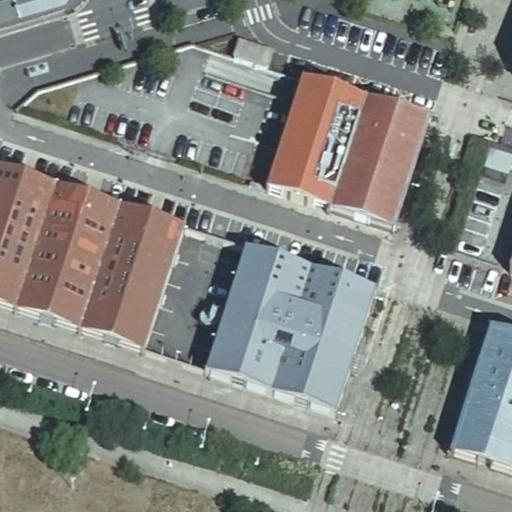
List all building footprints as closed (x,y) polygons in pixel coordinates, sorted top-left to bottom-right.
[(239,45),(233,63),(266,73),(271,56),(239,45)] [(363,105),(300,84),(264,196),(328,217),(363,105)] [(363,105),(328,217),(392,237),(428,126),(363,105)] [(0,313),(144,359),(184,235),(0,176),(0,313)] [(336,421),(376,296),(245,254),(205,380),(207,380),(335,421),(336,421)] [(453,460),(511,478),(511,340),(492,334),(453,460)]
